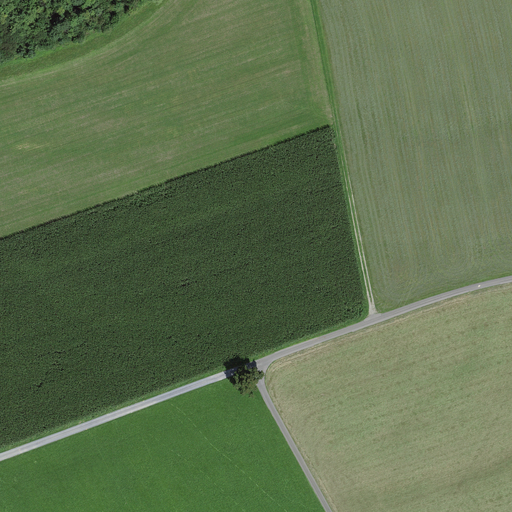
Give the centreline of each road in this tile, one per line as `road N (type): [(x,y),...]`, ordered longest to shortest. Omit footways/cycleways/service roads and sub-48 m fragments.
road 1 (track): [(312,1),(373,320)]
road 2 (track): [(511,280),(393,312),(249,367)]
road 3 (track): [(249,367),(0,457)]
road 4 (track): [(249,367),(328,511)]
